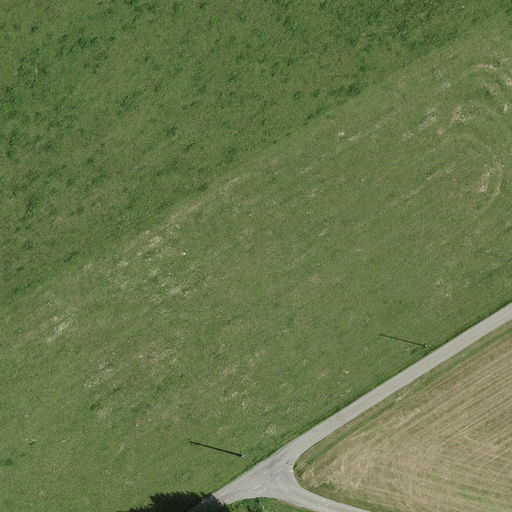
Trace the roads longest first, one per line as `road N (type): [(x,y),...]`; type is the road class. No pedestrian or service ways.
road 1 (track): [(511,309),(288,451),(258,485)]
road 2 (unclassified): [(191,511),(249,484),(367,511)]
